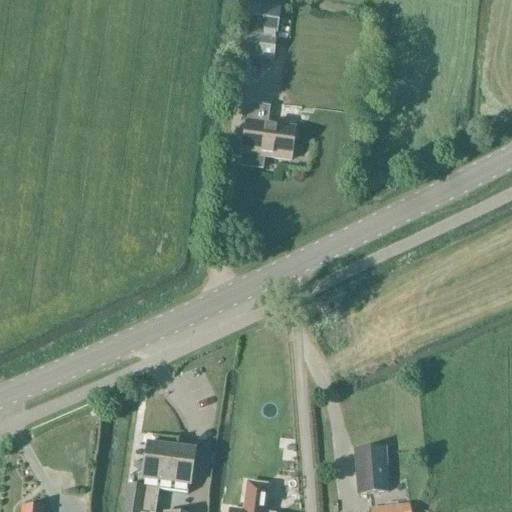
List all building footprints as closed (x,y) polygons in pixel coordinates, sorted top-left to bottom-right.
[(276,36),(279,11),(243,6),(240,31),(243,32),(239,59),(273,63),(276,36)] [(270,110),(249,107),(242,156),(240,169),(263,172),(265,159),(290,162),(294,130),(267,127),(270,110)] [(147,446),(142,480),(138,479),(137,488),(128,486),(123,511),(155,511),(159,492),(188,496),(195,453),(147,446)] [(385,450),(354,453),(358,498),(389,496),(385,450)] [(263,511),(267,488),(247,486),(243,511),(235,511),(230,511),(229,511),(263,511)]
